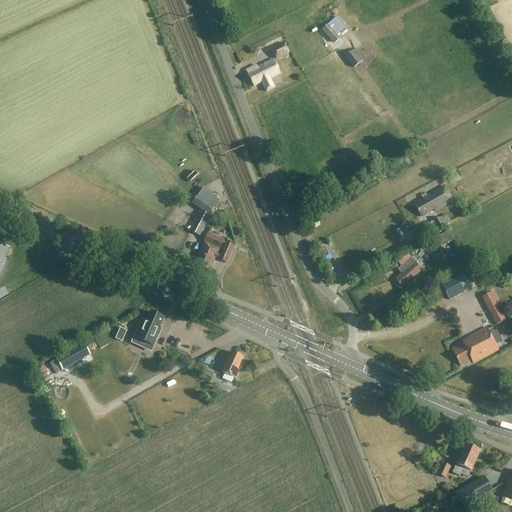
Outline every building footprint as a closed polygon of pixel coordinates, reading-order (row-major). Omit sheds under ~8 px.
[(343,39),(352,31),(340,17),(331,25),(343,39)] [(327,26),(321,32),(334,45),(341,39),(327,26)] [(286,42),(270,50),(275,60),(289,53),(286,48),(289,46),(286,42)] [(354,49),(344,58),(353,69),(364,61),(354,49)] [(306,65),(314,57),(310,53),(302,60),(306,65)] [(246,72),(254,88),(262,84),(266,92),(274,89),(269,80),(280,74),(274,61),(257,69),(256,67),(246,72)] [(423,199),(413,204),(421,217),(433,210),(435,213),(453,203),(443,187),(427,196),(426,194),(421,197),(423,199)] [(208,215),(219,201),(203,190),(193,204),(208,215)] [(199,237),(207,220),(197,215),(189,231),(199,237)] [(445,215),(431,222),(423,227),(427,235),(449,223),(445,215)] [(431,239),(436,250),(454,241),(449,232),(448,231),(431,239)] [(200,257),(196,266),(206,271),(208,267),(210,269),(215,258),(218,259),(226,263),(233,247),(225,243),(220,255),(217,254),(223,240),(207,233),(197,256),(200,257)] [(4,259),(8,249),(0,244),(0,273),(6,260),(4,259)] [(401,274),(395,280),(402,287),(421,270),(407,254),(397,263),(400,267),(397,270),(401,274)] [(449,301),(471,289),(463,274),(441,286),(449,301)] [(482,298),(490,314),(499,309),(502,307),(494,292),(482,298)] [(506,322),(499,309),(490,314),(496,327),(506,322)] [(153,346),(157,335),(155,334),(158,328),(162,318),(151,312),(146,322),(144,321),(143,323),(142,322),(135,338),(153,346)] [(498,351),(495,345),(501,342),(495,331),(489,334),(487,330),(462,343),(463,345),(453,351),(461,368),(472,362),(474,364),(498,351)] [(90,355),(84,344),(56,360),(62,371),(90,355)] [(237,369),(243,358),(230,352),(221,372),(230,376),(229,378),(234,380),(239,370),(237,369)] [(199,373),(211,379),(214,372),(203,366),(199,373)] [(452,474),(460,477),(460,474),(468,478),(480,451),(465,444),(452,474)] [(446,479),(449,471),(451,467),(442,464),(437,476),(446,479)] [(508,482),(503,495),(511,499),(511,481),(511,483),(508,482)] [(441,487),(444,493),(451,490),(448,483),(441,487)] [(483,496),(475,483),(457,493),(465,506),(483,496)]
